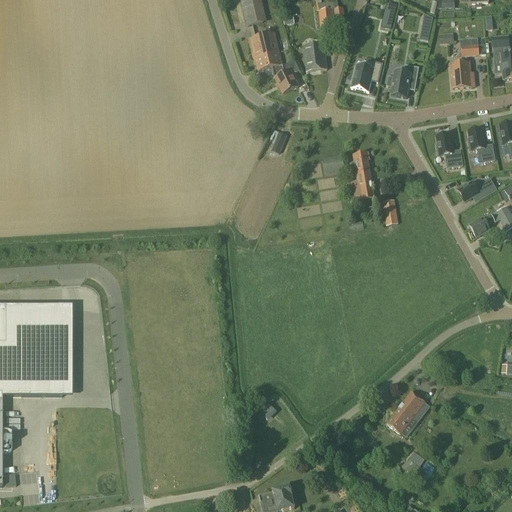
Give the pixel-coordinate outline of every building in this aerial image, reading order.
[(264,24),(270,23),(264,0),(240,0),(247,28),(264,24)] [(385,12),(387,12),(383,29),(391,31),(397,8),(387,5),(385,12)] [(337,33),(337,25),(345,24),(343,10),(319,13),(321,37),(336,35),(336,33),(337,33)] [(424,16),(420,42),(428,43),(433,20),(424,16)] [(284,27),(294,26),(293,17),(283,18),(284,27)] [(275,79),(291,72),(289,66),(283,67),(275,35),(250,41),(258,73),(265,71),(273,69),(275,79)] [(440,36),(440,46),(454,45),(454,35),(440,36)] [(508,39),(492,40),(493,50),(495,67),(502,67),(503,82),(511,81),(511,56),(503,57),(502,50),(509,49),(508,39)] [(461,59),(479,57),(478,47),(478,40),(460,42),(461,59)] [(307,74),(327,72),(324,45),(304,48),(307,74)] [(350,90),(369,95),(369,94),(371,83),(378,85),(382,67),(369,63),(368,69),(356,66),(356,67),(357,67),(351,90),(350,90)] [(452,91),(471,89),(469,65),(450,66),(452,91)] [(392,90),(391,97),(407,100),(409,86),(416,88),(419,70),(411,69),(410,76),(395,74),(394,79),(388,78),(386,89),(392,90)] [(291,72),(275,79),(275,80),(283,96),(299,89),(291,72)] [(511,125),(510,126),(508,124),(504,125),(503,127),(499,128),(501,136),(499,136),(501,148),(509,146),(511,159),(511,125)] [(472,133),(468,134),(469,142),(468,142),(470,154),(478,152),(480,165),(495,162),(492,148),(485,149),(482,131),(478,132),(477,130),(472,131),(472,133)] [(279,134),(275,144),(271,153),(279,156),(286,138),(279,134)] [(446,158),(448,171),(462,168),(460,153),(453,154),(450,137),(446,137),(445,136),(440,136),(440,138),(436,139),(437,147),(436,147),(438,159),(446,158)] [(358,183),(371,181),(368,163),(369,163),(368,155),(354,157),(358,183)] [(325,178),(345,174),(342,157),(322,161),(325,178)] [(371,181),(358,183),(349,184),(352,204),(374,201),(371,181)] [(466,186),(457,191),(465,205),(484,193),(487,198),(496,193),(489,181),(475,190),(472,184),(467,187),(466,186)] [(386,228),(399,226),(394,202),(382,204),(386,228)] [(511,217),(507,208),(491,217),(495,224),(500,222),(506,234),(511,230),(511,217)] [(495,225),(495,224),(491,217),(483,221),(483,220),(470,228),(476,239),(490,232),(488,229),(495,225)] [(0,489),(2,489),(1,395),(71,394),(70,305),(0,305),(0,489)] [(411,422),(424,405),(411,395),(397,412),(411,422)] [(266,420),(275,412),(268,405),(259,413),(266,420)] [(411,422),(397,412),(387,426),(400,437),(411,422)] [(430,477),(435,470),(424,463),(425,461),(415,454),(409,462),(430,477)] [(288,511),(294,510),(289,489),(273,493),(273,495),(260,498),(261,503),(260,504),(261,511),(288,511)]
